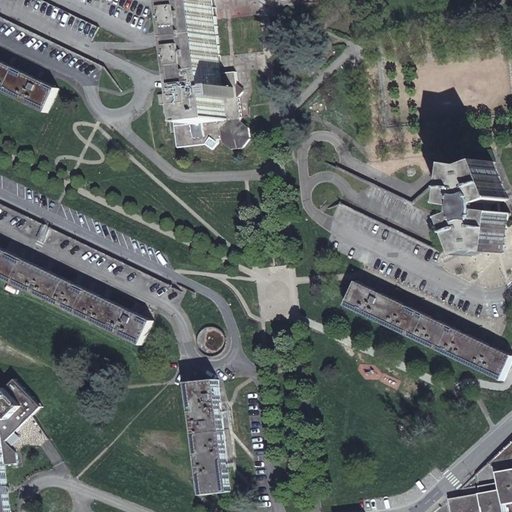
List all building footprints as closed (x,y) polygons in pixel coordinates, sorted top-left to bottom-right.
[(6,0),(95,40),(101,26),(44,0),(6,0)] [(198,122),(228,120),(223,73),(215,0),(183,0),(185,20),(177,21),(182,61),(190,60),(193,87),(198,122)] [(0,33),(98,81),(105,67),(0,17),(0,33)] [(60,88),(0,59),(0,88),(49,112),(60,88)] [(198,122),(193,87),(172,90),(174,106),(168,113),(175,118),(178,148),(207,146),(213,151),(219,144),(219,141),(224,140),(225,144),(233,151),(242,150),(245,150),(252,141),(251,130),(243,124),(240,96),(246,90),(239,84),(237,71),(223,73),(228,120),(198,122)] [(508,200),(494,161),(478,167),(463,165),(458,204),(474,206),(474,213),(459,217),(473,256),(488,250),(504,253),(509,213),(493,211),(493,204),(508,200)] [(405,216),(412,203),(338,167),(331,181),(405,216)] [(445,194),(436,183),(412,203),(421,214),(445,194)] [(0,275),(144,345),(156,321),(0,245),(0,275)] [(511,362),(511,354),(359,281),(348,305),(504,380),(511,362)] [(8,387),(34,415),(44,406),(18,377),(8,387)] [(231,491),(220,379),(190,382),(202,494),(231,491)] [(7,439),(34,415),(8,387),(0,387),(0,511),(11,511),(6,463),(19,462),(18,451),(7,439)] [(479,494),(450,500),(452,511),(511,511),(511,442),(460,490),(478,487),(479,494)]
